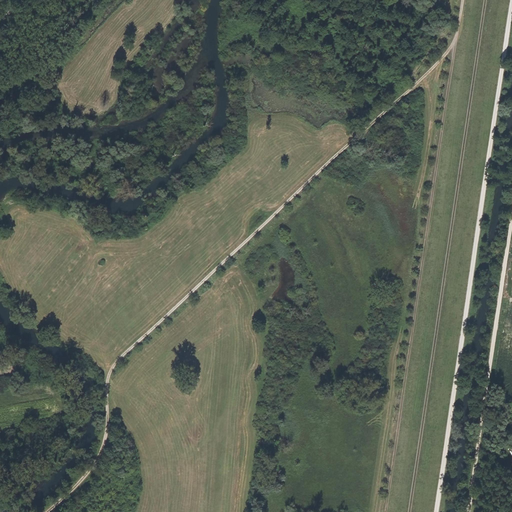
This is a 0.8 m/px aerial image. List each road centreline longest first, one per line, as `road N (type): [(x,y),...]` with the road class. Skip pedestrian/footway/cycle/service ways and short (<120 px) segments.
road 1 (track): [(458,24),(421,78),(116,361),(96,461),(46,511)]
road 2 (track): [(462,0),(385,511)]
road 3 (track): [(408,511),(484,0)]
road 4 (track): [(435,511),(511,0)]
road 5 (track): [(467,511),(511,219)]
